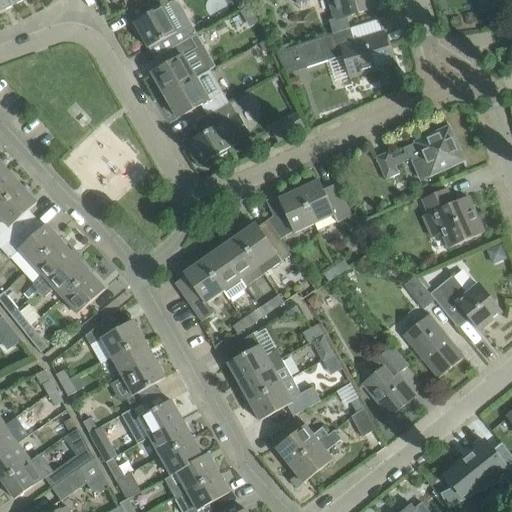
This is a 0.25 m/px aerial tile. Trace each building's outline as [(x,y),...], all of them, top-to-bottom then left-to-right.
[(12,0),(0,0),(0,11),(15,5),(12,0)] [(169,37),(175,47),(191,38),(196,35),(180,4),(176,2),(171,2),(167,4),(164,0),(148,0),(124,14),(131,26),(135,24),(148,48),(169,37)] [(235,0),(240,8),(252,1),(251,0),(235,0)] [(295,0),(296,3),(305,0),(327,0),(334,19),(329,21),(333,33),(350,28),(347,17),(356,14),(375,8),(374,4),(380,3),(379,0),(295,0)] [(508,2),(511,0),(481,0),(484,9),(504,3),(505,7),(509,6),(508,2)] [(318,38),(275,53),(286,75),(327,61),(344,56),(350,77),(393,64),(383,33),(381,34),(354,42),(350,28),(333,33),(331,34),(318,38)] [(152,73),(165,96),(210,71),(208,67),(209,65),(209,64),(209,63),(209,62),(208,60),(206,60),(205,60),(203,60),(201,57),(191,38),(175,47),(169,50),(175,60),(152,73)] [(263,52),(271,48),(267,41),(260,45),(263,52)] [(201,105),(207,116),(230,103),(228,103),(217,84),(210,71),(165,96),(178,119),(201,105)] [(297,76),(287,80),(291,90),(301,86),(297,76)] [(230,103),(207,116),(191,125),(196,137),(191,141),(204,164),(240,143),(251,136),(237,113),(236,114),(230,103)] [(303,128),(295,114),(288,118),(290,121),(280,127),(278,123),(270,127),(278,142),(303,128)] [(420,180),(430,176),(463,161),(448,128),(415,143),(421,155),(411,160),(420,180)] [(375,158),(385,180),(398,174),(389,152),(375,158)] [(0,206),(22,187),(7,171),(0,177),(0,206)] [(319,181),(299,191),(314,224),(334,216),(337,223),(352,217),(345,202),(337,184),(323,190),(319,181)] [(0,248),(2,250),(8,244),(9,244),(36,219),(28,211),(37,204),(22,187),(0,206),(0,248)] [(484,233),(468,197),(453,204),(446,189),(422,200),(429,214),(423,217),(433,239),(442,234),(449,249),(484,233)] [(273,217),(267,221),(280,240),(287,234),(293,232),(294,234),(314,224),(299,191),(278,200),(284,212),(273,217)] [(19,250),(34,267),(61,241),(46,225),(43,227),(36,219),(9,244),(8,244),(2,250),(10,259),(19,250)] [(237,237),(259,267),(264,274),(282,262),(291,256),(280,240),(267,221),(258,227),(256,224),(237,237)] [(237,237),(220,249),(241,280),(259,267),(237,237)] [(32,284),(38,291),(76,257),(61,241),(34,267),(42,275),(32,284)] [(220,249),(202,262),(223,292),(222,293),(228,301),(247,287),(241,280),(220,249)] [(54,289),(63,298),(90,273),(76,257),(38,291),(44,298),(54,289)] [(223,292),(202,262),(184,274),(197,294),(187,301),(202,322),(212,315),(205,305),(222,293),(223,292)] [(90,273),(63,298),(78,315),(105,290),(90,273)] [(426,290),(418,279),(415,276),(404,286),(423,310),(435,300),(430,294),(426,290)] [(430,294),(435,300),(436,303),(449,318),(461,309),(479,331),(501,313),(479,285),(468,294),(453,276),(437,289),(430,294)] [(4,292),(0,295),(0,302),(11,316),(18,310),(12,302),(4,292)] [(260,308),(266,315),(284,303),(278,295),(260,308)] [(18,310),(11,316),(24,332),(31,326),(20,313),(18,310)] [(253,313),(242,320),(247,327),(258,320),(253,313)] [(404,336),(438,379),(464,358),(451,343),(429,315),(404,336)] [(111,316),(85,336),(90,346),(101,340),(112,358),(144,340),(133,321),(118,329),(111,316)] [(0,318),(0,334),(3,333),(10,327),(2,317),(0,318)] [(247,327),(242,320),(232,327),(237,334),(247,327)] [(31,326),(24,332),(31,342),(41,353),(48,347),(31,326)] [(303,333),(309,343),(316,339),(311,329),(303,333)] [(227,364),(238,383),(281,359),(276,351),(266,357),(259,345),(253,334),(226,352),(231,362),(227,364)] [(112,358),(122,377),(155,359),(144,340),(112,358)] [(333,354),(329,347),(318,353),(322,360),(333,354)] [(364,384),(378,402),(391,417),(415,397),(397,375),(408,366),(396,350),(393,347),(373,363),(379,371),(364,384)] [(126,399),(132,409),(132,410),(148,401),(147,401),(160,394),(154,385),(166,378),(155,359),(122,377),(133,396),(126,399)] [(238,383),(249,402),(291,378),(281,359),(238,383)] [(36,375),(40,384),(49,380),(45,371),(36,375)] [(56,375),(63,386),(70,381),(64,371),(56,375)] [(291,378),(249,402),(260,422),(287,406),(293,417),(321,401),(313,387),(300,394),(291,378)] [(43,385),(49,396),(57,391),(50,381),(43,385)] [(70,381),(63,386),(69,397),(76,392),(70,381)] [(342,388),(356,413),(365,409),(351,384),(342,388)] [(57,391),(49,396),(55,407),(63,402),(57,391)] [(149,438),(182,420),(171,400),(153,410),(148,401),(132,410),(132,409),(122,415),(138,444),(149,438)] [(356,413),(351,418),(362,437),(377,430),(367,412),(365,409),(356,413)] [(64,423),(70,434),(78,429),(72,418),(64,423)] [(83,423),(89,434),(97,429),(91,418),(83,423)] [(290,466),(328,436),(322,428),(313,435),(300,419),(284,431),(282,429),(271,435),(279,446),(276,449),(290,466)] [(149,438),(160,457),(193,439),(182,420),(149,438)] [(0,430),(0,456),(18,444),(6,426),(0,430)] [(78,429),(70,434),(76,445),(84,440),(78,429)] [(97,429),(89,434),(105,463),(113,458),(97,429)] [(328,436),(290,466),(297,475),(291,480),(297,489),(333,461),(326,452),(342,440),(335,431),(328,436)] [(171,477),(176,474),(176,473),(203,458),(203,457),(193,439),(160,457),(171,477)] [(463,461),(446,476),(455,487),(456,489),(466,483),(471,492),(502,476),(505,480),(511,488),(511,456),(502,444),(492,451),(485,442),(471,452),(472,453),(463,461)] [(0,456),(0,478),(2,482),(31,461),(18,444),(0,456)] [(76,456),(60,468),(66,478),(83,466),(94,458),(87,446),(75,454),(76,456)] [(176,473),(176,474),(186,492),(219,474),(208,454),(203,457),(203,458),(176,473)] [(31,461),(2,482),(15,500),(53,473),(41,455),(32,462),(31,461)] [(52,488),(61,501),(86,484),(92,492),(100,493),(110,487),(94,458),(83,466),(66,478),(52,488)] [(110,471),(116,482),(124,477),(118,467),(110,471)] [(124,477),(116,482),(126,500),(141,492),(131,473),(124,477)] [(219,474),(186,492),(175,498),(182,511),(196,511),(197,511),(212,503),(230,493),(219,474)] [(428,511),(420,501),(413,507),(417,511),(428,511)]
